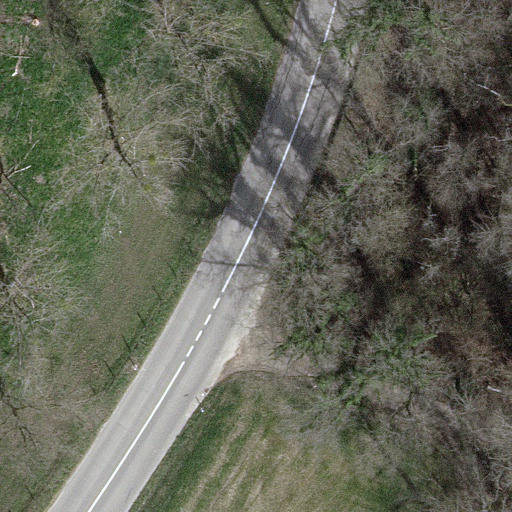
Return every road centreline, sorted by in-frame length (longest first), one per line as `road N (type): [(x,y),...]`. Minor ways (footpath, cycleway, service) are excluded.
road 1 (tertiary): [(81,511),(240,269),(340,0)]
road 2 (track): [(195,338),(340,408),(410,425),(511,432)]
